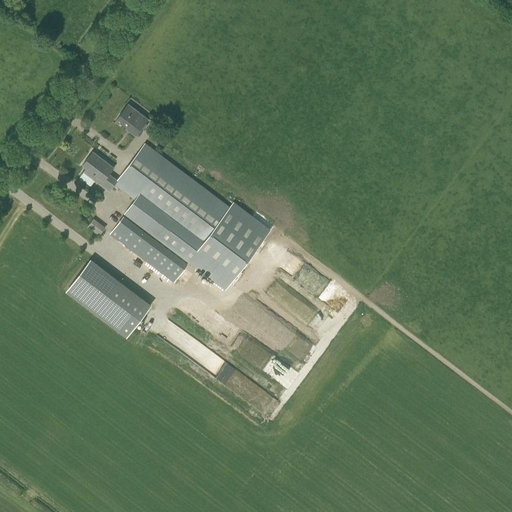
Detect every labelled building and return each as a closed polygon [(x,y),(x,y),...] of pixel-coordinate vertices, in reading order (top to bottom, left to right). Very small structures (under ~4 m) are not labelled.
[(135,136),(149,119),(134,108),(133,111),(126,106),(118,118),(132,128),(129,132),(135,136)] [(118,180),(115,184),(136,200),(126,213),(226,288),(269,231),(233,203),(230,207),(145,143),(117,180),(118,180)] [(115,184),(118,180),(117,180),(109,174),(114,167),(93,151),(82,165),(86,168),(83,172),(109,192),(115,184)] [(110,234),(136,254),(150,235),(124,215),(110,234)] [(99,235),(105,227),(93,219),(88,227),(99,235)] [(85,258),(63,292),(126,335),(149,301),(85,258)] [(268,392),(261,398),(265,402),(261,406),(267,412),(278,402),(268,392)]
